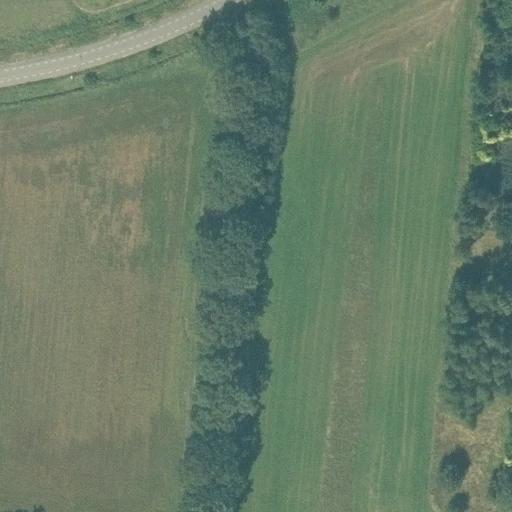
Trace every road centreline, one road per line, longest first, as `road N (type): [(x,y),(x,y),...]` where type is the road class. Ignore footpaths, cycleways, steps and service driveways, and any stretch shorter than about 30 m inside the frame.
road 1 (track): [(217,6),(227,38),(189,511)]
road 2 (tertiary): [(0,75),(138,40),(229,0)]
